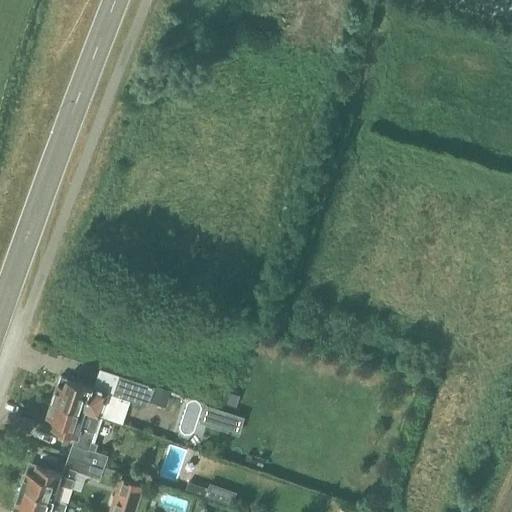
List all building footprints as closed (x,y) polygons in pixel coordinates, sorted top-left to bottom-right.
[(109,392),(61,376),(53,401),(101,416),(106,402),(110,404),(110,403),(124,404),(125,398),(149,406),(150,401),(167,407),(172,392),(120,375),(113,395),(109,393),(109,392)] [(227,404),(237,407),(240,395),(231,392),(227,404)] [(44,426),(76,436),(69,455),(104,465),(107,455),(96,452),(99,444),(92,441),(101,416),(53,401),(44,426)] [(56,499),(68,503),(78,471),(102,479),(104,473),(121,479),(110,511),(112,511),(135,511),(146,481),(103,467),(104,465),(69,455),(63,473),(30,463),(21,488),(56,499)] [(185,493),(205,500),(209,488),(189,481),(185,493)] [(13,511),(15,511),(51,511),(56,499),(21,488),(13,511)]
